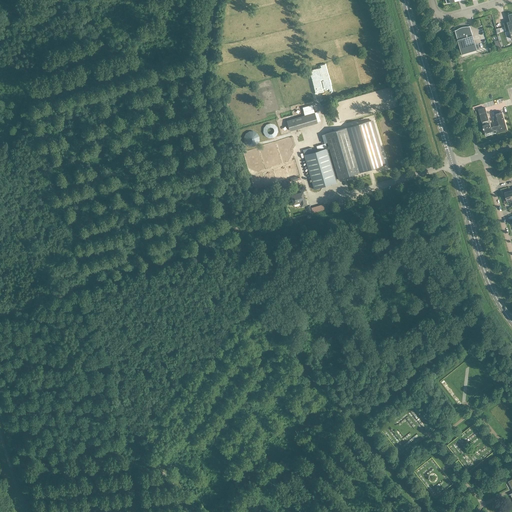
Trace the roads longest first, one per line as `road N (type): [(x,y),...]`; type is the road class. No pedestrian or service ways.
road 1 (track): [(215,0),(204,106),(231,217),(245,232),(254,304),(138,440)]
road 2 (track): [(246,239),(0,316)]
road 3 (tertiary): [(453,164),(405,0)]
road 4 (tertiary): [(511,322),(485,274),(453,164)]
road 5 (track): [(138,440),(0,473)]
